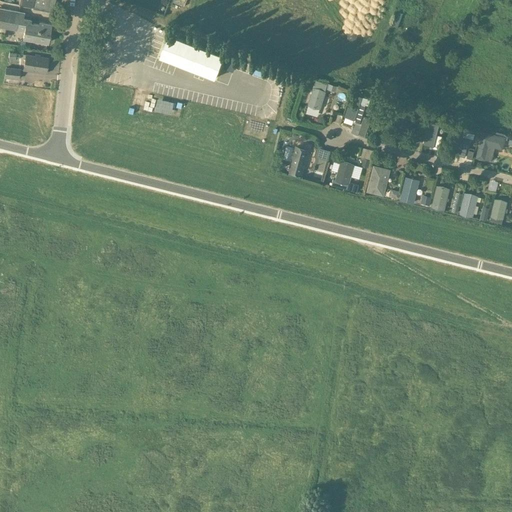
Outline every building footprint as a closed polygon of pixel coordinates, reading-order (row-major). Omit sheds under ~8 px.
[(19,0),(19,4),(32,7),(32,8),(53,12),(55,0),(19,0)] [(0,7),(0,20),(25,25),(24,31),(23,38),(47,43),(50,41),(51,37),(49,35),(50,27),(51,24),(39,22),(39,24),(30,22),(31,19),(23,18),(19,17),(20,11),(0,7)] [(26,54),(23,70),(45,73),(48,58),(26,54)] [(4,77),(13,78),(19,79),(20,69),(5,66),(4,77)] [(338,86),(316,80),(309,105),(320,108),(326,88),(336,91),(338,86)] [(352,92),(345,114),(346,115),(346,114),(354,117),(353,118),(360,120),(366,102),(360,100),(361,94),(353,92),(353,91),(352,92)] [(387,100),(379,97),(375,113),(383,115),(387,100)] [(410,106),(405,105),(396,135),(402,137),(408,117),(407,117),(410,106)] [(423,109),(419,114),(425,117),(429,113),(423,109)] [(364,116),(361,124),(367,127),(370,118),(364,116)] [(450,120),(446,124),(450,129),(454,126),(450,120)] [(430,122),(429,121),(424,144),(433,146),(432,148),(439,149),(442,135),(436,134),(438,125),(430,123),(430,122)] [(457,127),(456,127),(450,151),(459,153),(458,155),(465,157),(470,138),(464,136),(465,131),(457,128),(457,127)] [(505,137),(483,131),(476,157),(484,159),(487,145),(502,149),(505,137)] [(309,149),(296,146),(288,172),(301,175),(309,149)] [(361,156),(372,158),(374,149),(363,146),(361,156)] [(326,159),(328,148),(320,147),(318,157),(326,159)] [(363,158),(361,165),(368,167),(370,160),(363,158)] [(347,160),(341,160),(340,160),(334,183),(355,189),(356,183),(349,181),(354,164),(353,164),(347,160)] [(373,165),(367,191),(383,196),(390,169),(373,165)] [(418,181),(406,178),(401,199),(413,202),(418,181)] [(490,179),(488,188),(495,190),(498,180),(490,179)] [(449,189),(437,186),(432,206),(444,210),(449,189)] [(391,189),(390,195),(398,197),(400,191),(391,189)] [(456,193),(453,203),(459,204),(460,205),(463,194),(456,193)] [(477,196),(465,193),(460,213),(472,216),(477,196)] [(422,195),(420,203),(429,205),(431,197),(422,195)] [(507,202),(495,199),(491,216),(490,221),(502,224),(507,202)] [(483,206),(480,219),(486,220),(489,208),(483,206)]
